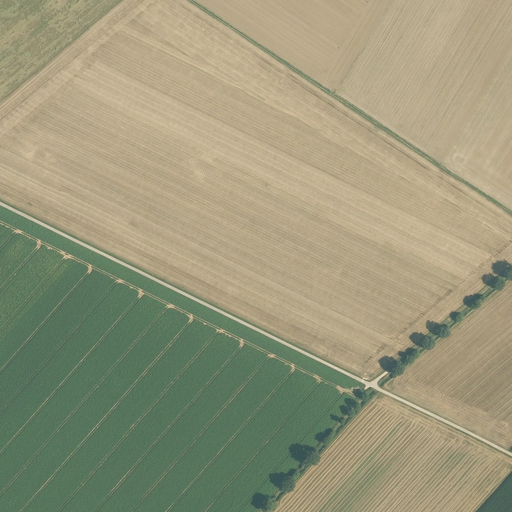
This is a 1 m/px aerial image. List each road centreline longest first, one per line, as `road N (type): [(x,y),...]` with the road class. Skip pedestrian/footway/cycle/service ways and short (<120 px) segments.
road 1 (track): [(511,454),(0,203)]
road 2 (track): [(193,0),(511,212)]
road 3 (track): [(511,267),(366,388),(257,511)]
